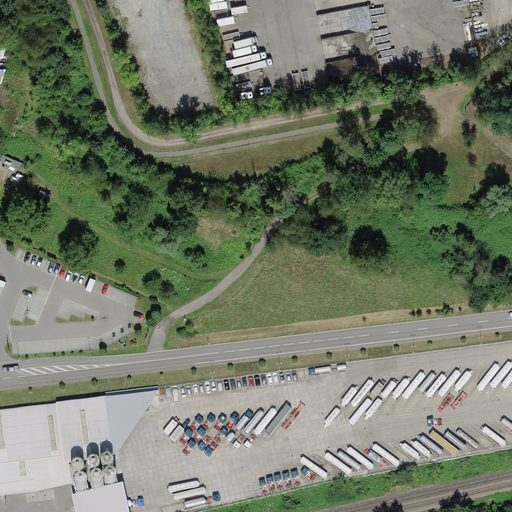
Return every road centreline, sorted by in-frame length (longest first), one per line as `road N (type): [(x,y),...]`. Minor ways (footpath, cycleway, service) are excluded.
road 1 (secondary): [(511,317),(0,375)]
road 2 (track): [(439,104),(190,153),(142,152),(108,117),(71,0)]
road 3 (track): [(85,0),(122,117),(154,145),(386,102),(439,104)]
road 4 (track): [(154,360),(168,321),(237,273),(311,194),(437,137),(448,116),(439,104)]
